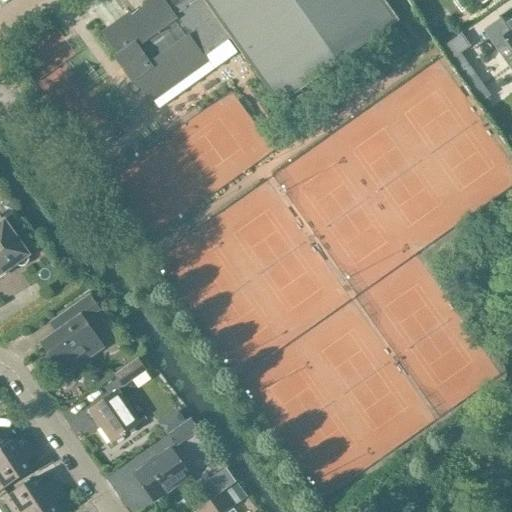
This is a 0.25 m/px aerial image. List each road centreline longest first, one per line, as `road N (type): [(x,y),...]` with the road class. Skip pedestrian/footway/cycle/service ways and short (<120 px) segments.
road 1 (residential): [(110,511),(0,363)]
road 2 (unknown): [(90,236),(0,90)]
